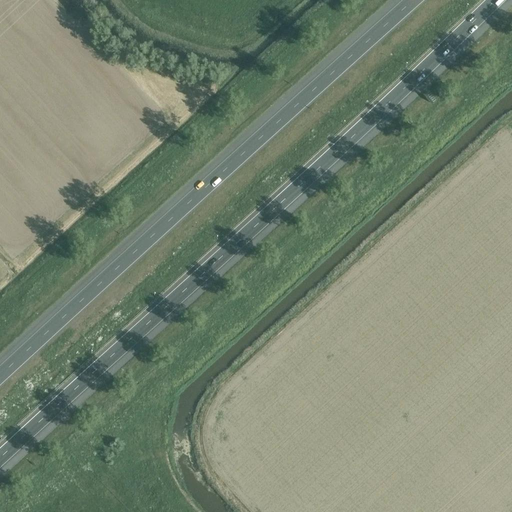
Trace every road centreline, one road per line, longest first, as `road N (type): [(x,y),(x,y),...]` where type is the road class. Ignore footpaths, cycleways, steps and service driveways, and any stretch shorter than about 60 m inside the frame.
road 1 (motorway): [(0,458),(493,0)]
road 2 (motorway): [(413,0),(0,376)]
